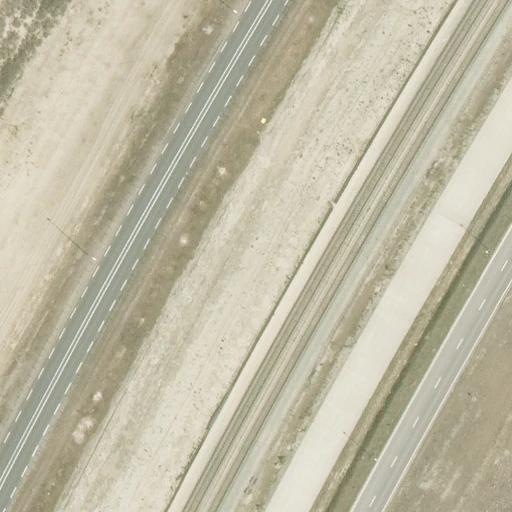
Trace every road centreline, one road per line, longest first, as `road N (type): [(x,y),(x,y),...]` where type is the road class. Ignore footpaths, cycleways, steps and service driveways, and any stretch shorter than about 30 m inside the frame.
road 1 (secondary): [(270,0),(0,486)]
road 2 (unclassified): [(367,511),(511,250)]
